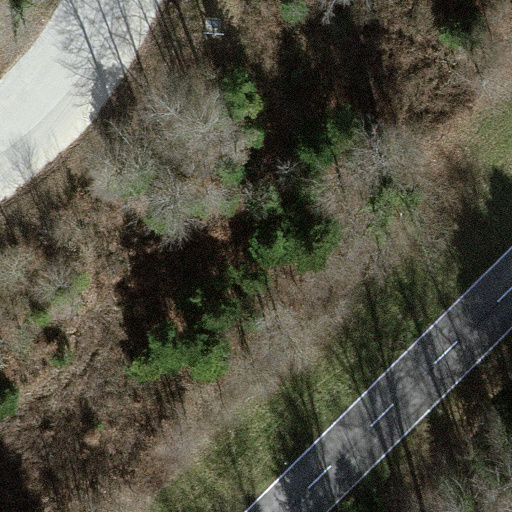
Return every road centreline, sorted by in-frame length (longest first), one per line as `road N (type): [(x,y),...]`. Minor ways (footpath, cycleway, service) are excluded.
road 1 (secondary): [(511,288),(286,511)]
road 2 (track): [(118,0),(98,53),(0,139)]
